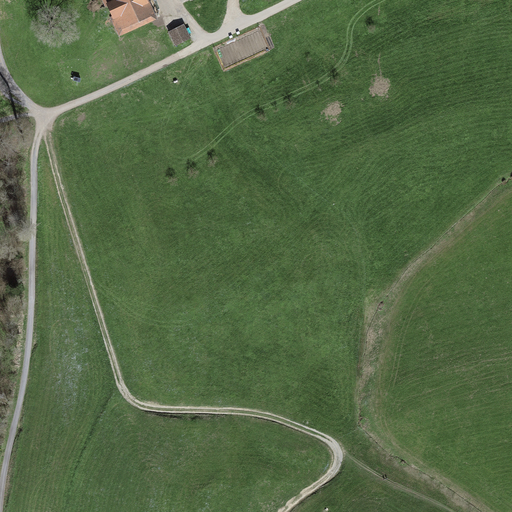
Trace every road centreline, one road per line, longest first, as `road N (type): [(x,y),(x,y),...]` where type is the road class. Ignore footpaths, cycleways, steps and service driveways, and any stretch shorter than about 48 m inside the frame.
road 1 (track): [(333,445),(266,417),(146,409),(127,394),(60,178),(49,111)]
road 2 (track): [(0,493),(29,344),(32,190),(49,111)]
road 3 (track): [(49,111),(126,85),(250,23)]
